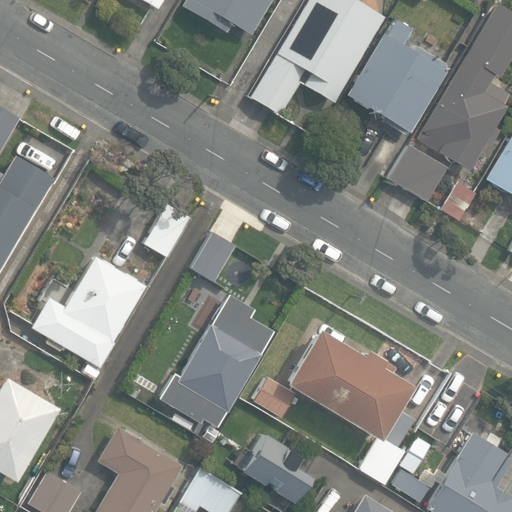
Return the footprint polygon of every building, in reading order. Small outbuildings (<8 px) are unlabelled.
[(230,24),(248,34),(268,0),(181,0),(179,5),(225,32),(230,24)] [(291,79),(331,103),(381,18),(352,0),(305,0),(274,53),(298,67),(291,79)] [(414,139),(467,169),(482,142),(488,146),(497,130),(492,127),(505,105),(502,104),(508,93),(490,83),(494,75),(497,77),(511,50),(511,12),(494,2),(414,139)] [(344,95),(406,131),(445,63),(412,44),(409,50),(401,45),(411,27),(394,18),(385,34),(381,32),(344,95)] [(0,137),(15,113),(0,104),(0,137)] [(511,127),(481,178),(511,196),(511,127)] [(385,178),(424,201),(445,167),(406,144),(385,178)] [(0,258),(50,177),(13,154),(0,175),(0,174),(0,258)] [(455,182),(438,211),(454,220),(471,191),(455,182)] [(182,213),(161,201),(140,239),(161,251),(182,213)] [(179,286),(196,296),(229,240),(208,229),(178,280),(181,282),(179,286)] [(77,365),(90,373),(96,363),(92,361),(108,336),(107,335),(112,326),(114,326),(118,319),(116,317),(139,280),(89,249),(59,299),(43,290),(25,321),(44,332),(41,336),(55,345),(58,340),(83,356),(77,365)] [(198,415),(211,422),(267,327),(223,301),(217,311),(212,308),(174,372),(169,369),(153,394),(195,419),(198,415)] [(279,377),(369,431),(400,378),(378,364),(381,358),(366,349),(363,355),(311,324),(279,377)] [(51,401),(0,371),(0,471),(8,476),(51,401)] [(250,399),(278,416),(288,400),(292,403),(295,397),(291,395),(293,393),(264,376),(250,399)] [(354,462),(380,478),(400,446),(394,442),(411,413),(394,403),(378,430),(375,428),(354,462)] [(180,457),(114,418),(93,453),(112,464),(83,511),(144,511),(153,496),(159,499),(171,480),(168,478),(180,457)] [(421,502),(438,511),(500,511),(511,493),(511,488),(497,480),(511,454),(511,453),(467,426),(421,501),(421,502)] [(412,431),(404,445),(414,451),(422,437),(412,431)] [(262,500),(280,511),(283,511),(306,477),(285,463),(291,454),(257,433),(246,450),(240,446),(229,462),(260,482),(263,478),(272,484),(262,500)] [(177,472),(182,475),(189,463),(184,460),(177,472)] [(190,511),(196,502),(213,511),(222,511),(237,487),(195,463),(165,511),(190,511)] [(414,497),(424,481),(396,465),(387,480),(414,497)] [(25,502),(42,511),(66,511),(79,491),(43,470),(25,502)] [(390,511),(361,494),(349,511),(390,511)]
